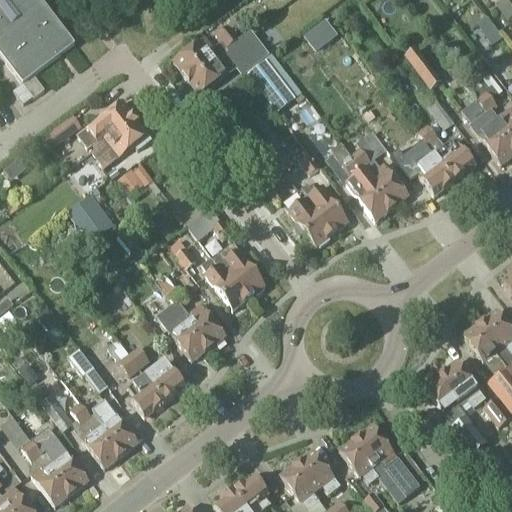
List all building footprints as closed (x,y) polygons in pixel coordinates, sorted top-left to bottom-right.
[(0,0),(0,56),(34,100),(44,92),(34,78),(75,47),(39,0),(0,0)] [(326,23),(303,39),(315,55),(337,38),(326,23)] [(221,62),(229,57),(226,53),(241,42),(240,42),(236,37),(232,32),(231,33),(228,29),(215,39),(218,42),(217,43),(220,47),(213,52),(205,41),(173,66),(183,79),(194,71),(197,74),(200,72),(203,76),(215,67),(221,62)] [(240,42),(241,42),(226,53),(229,57),(221,62),(215,67),(203,76),(200,72),(197,74),(194,71),(183,79),(199,99),(230,75),(238,85),(260,67),(248,52),(255,47),(252,44),(248,37),(247,36),(240,42)] [(430,94),(442,85),(416,52),(404,61),(430,94)] [(296,102),(266,63),(247,78),(277,116),(296,102)] [(445,69),(456,84),(459,81),(448,66),(445,69)] [(492,103),(502,95),(489,78),(468,94),(470,96),(471,95),(488,117),(491,115),(498,110),(492,103)] [(454,127),(440,108),(432,98),(422,106),(444,135),(454,127)] [(250,108),(245,102),(239,106),(244,113),(250,108)] [(123,104),(87,132),(77,140),(87,153),(96,146),(117,130),(120,134),(124,130),(127,135),(139,125),(123,104)] [(511,114),(509,111),(498,120),(511,138),(508,141),(510,144),(507,146),(511,152),(511,114)] [(493,117),(491,115),(488,117),(477,125),(471,130),(472,133),(476,137),(500,169),(511,160),(511,152),(507,146),(510,144),(508,141),(511,138),(498,120),(496,122),(493,117)] [(79,131),(72,121),(42,143),(50,153),(79,131)] [(152,142),(139,125),(127,135),(124,130),(120,134),(117,130),(96,146),(103,156),(107,153),(115,164),(135,149),(138,153),(152,142)] [(428,129),(417,137),(454,184),(474,169),(456,145),(452,148),(450,145),(444,150),(428,129)] [(379,170),(374,164),(386,155),(374,138),(372,136),(371,136),(356,147),(360,153),(350,161),(360,173),(364,170),(366,171),(371,177),(375,183),(383,195),(380,198),(382,201),(378,204),(388,216),(409,200),(383,167),(379,170)] [(454,184),(417,137),(409,144),(424,165),(413,173),(433,200),(454,184)] [(320,171),(311,159),(310,158),(309,158),(299,146),(289,154),(299,166),(309,179),(320,171)] [(285,157),(275,165),(283,175),(293,166),(285,157)] [(142,169),(134,175),(132,173),(117,185),(129,200),(144,188),(145,190),(153,184),(142,169)] [(362,174),(352,181),(353,182),(345,188),(350,193),(375,226),(388,216),(378,204),(382,201),(380,198),(383,195),(375,183),(371,177),(366,171),(362,174)] [(284,198),(274,185),(276,183),(267,172),(250,185),(259,196),(263,193),(273,207),(284,198)] [(320,191),(315,194),(309,187),(302,192),(308,200),(314,207),(310,211),(312,213),(319,222),(332,239),(347,227),(321,192),(320,191)] [(104,202),(100,196),(94,201),(99,206),(104,202)] [(332,239),(319,222),(312,213),(310,211),(314,207),(308,200),(288,215),(298,228),(293,232),(300,240),(304,236),(311,246),(316,252),(318,250),(321,251),(329,244),(329,242),(332,239)] [(234,238),(223,225),(221,226),(213,215),(190,234),(199,244),(213,232),(224,246),(234,238)] [(180,228),(183,226),(177,217),(173,219),(180,228)] [(135,241),(130,245),(134,250),(135,250),(138,247),(139,247),(135,241)] [(197,265),(195,263),(179,243),(169,251),(175,260),(187,274),(197,265)] [(217,268),(218,268),(224,276),(227,273),(249,302),(252,300),(255,301),(263,295),(263,292),(265,290),(261,285),(233,249),(220,258),(213,264),(217,268)] [(211,262),(207,265),(202,269),(208,277),(204,280),(233,315),(249,302),(227,273),(224,276),(218,268),(217,268),(213,264),(211,262)] [(182,310),(188,306),(167,278),(157,286),(167,299),(174,308),(178,313),(182,310)] [(511,280),(501,288),(511,302),(511,280)] [(9,302),(0,308),(0,310),(4,315),(13,308),(9,302)] [(188,318),(182,310),(178,313),(174,308),(173,309),(158,321),(192,366),(208,354),(189,329),(194,325),(192,323),(188,318)] [(192,323),(194,325),(189,329),(208,354),(225,341),(200,309),(188,317),(188,318),(192,323)] [(511,335),(496,315),(482,325),(491,337),(488,340),(490,343),(487,345),(496,357),(502,365),(507,371),(511,368),(511,367),(511,335)] [(482,325),(463,340),(483,367),(486,364),(497,379),(487,386),(509,414),(511,417),(511,369),(511,368),(507,371),(502,365),(496,357),(487,345),(490,343),(488,340),(491,337),(482,325)] [(128,359),(117,344),(113,347),(106,352),(118,367),(128,359)] [(128,359),(140,374),(151,366),(139,351),(128,359)] [(79,353),(68,362),(83,381),(84,380),(93,373),(94,372),(79,353)] [(140,374),(128,359),(118,367),(130,382),(140,374)] [(164,364),(145,379),(166,406),(186,391),(164,364)] [(449,399),(458,410),(468,403),(474,411),(486,402),(458,364),(442,376),(454,391),(451,393),(453,396),(449,399)] [(108,391),(94,372),(93,373),(84,380),(99,399),(108,391)] [(454,391),(442,376),(424,390),(433,403),(422,411),(445,441),(456,433),(450,425),(462,416),(458,410),(449,399),(453,396),(451,393),(454,391)] [(145,379),(127,394),(134,402),(131,405),(145,423),(166,406),(145,379)] [(52,397),(51,398),(40,406),(62,436),(74,428),(52,397)] [(511,419),(498,401),(483,413),(498,433),(511,422),(511,419)] [(93,414),(95,417),(101,425),(105,430),(114,442),(111,444),(113,448),(110,450),(119,462),(138,448),(113,415),(105,405),(99,410),(96,412),(93,414)] [(91,421),(80,407),(70,415),(81,429),(91,421)] [(380,481),(399,507),(410,498),(419,491),(420,490),(407,473),(373,429),(359,439),(359,440),(368,452),(365,454),(367,457),(364,460),(373,471),(373,472),(379,481),(380,481)] [(114,442),(105,430),(97,436),(93,430),(79,441),(104,473),(119,462),(110,450),(113,448),(111,444),(114,442)] [(379,481),(373,472),(373,471),(364,460),(367,457),(365,454),(368,452),(359,440),(359,439),(339,455),(360,482),(361,481),(362,480),(369,488),(378,481),(379,481)] [(45,456),(51,463),(55,469),(64,480),(61,483),(63,486),(60,488),(69,500),(88,485),(63,453),(58,447),(55,443),(54,445),(50,448),(52,451),(45,456)] [(31,445),(21,453),(31,467),(41,459),(31,445)] [(304,487),(313,498),(322,491),(329,499),(341,490),(313,455),(302,463),(299,466),(308,479),(305,481),(307,484),(304,487)] [(279,481),(298,506),(291,511),(323,511),(319,507),(313,499),(313,498),(304,487),(307,484),(305,481),(308,479),(299,466),(279,481)] [(64,480),(55,469),(48,475),(43,469),(29,480),(54,511),(69,500),(60,488),(63,486),(61,483),(64,480)] [(233,495),(246,511),(266,511),(270,509),(264,501),(268,498),(254,479),(233,495)] [(30,511),(14,491),(2,500),(6,506),(10,511),(30,511)] [(246,511),(233,495),(213,510),(214,511),(246,511)] [(364,505),(369,511),(384,511),(384,510),(385,510),(374,496),(364,505)]
